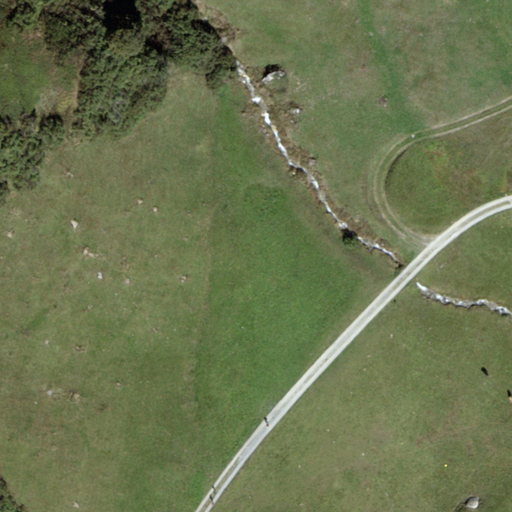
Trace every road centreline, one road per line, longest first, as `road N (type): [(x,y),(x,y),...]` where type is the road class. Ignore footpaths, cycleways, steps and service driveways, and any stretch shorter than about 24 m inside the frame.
road 1 (track): [(511,201),(438,245),(269,423),(203,511)]
road 2 (track): [(438,245),(401,228),(383,194),(396,158),(511,101)]
